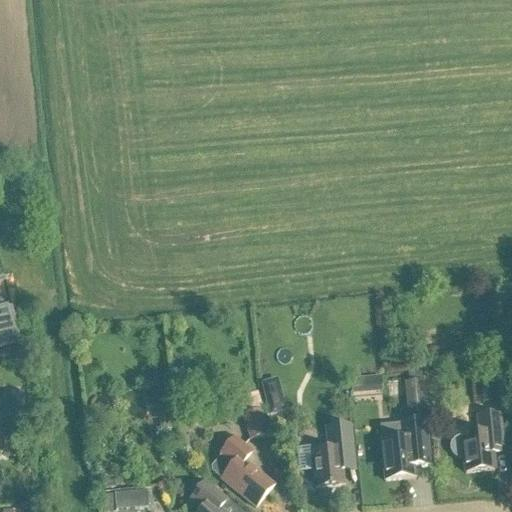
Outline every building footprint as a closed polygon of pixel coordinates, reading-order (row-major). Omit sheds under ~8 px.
[(0,353),(17,349),(7,308),(0,309),(0,353)] [(355,396),(383,395),(382,377),(354,378),(355,396)] [(404,386),(407,417),(427,415),(424,380),(407,381),(408,385),(404,386)] [(268,419),(282,416),(274,383),(260,386),(268,419)] [(167,408),(156,410),(160,435),(171,433),(167,408)] [(268,438),(261,413),(241,419),(248,444),(268,438)] [(504,453),(503,446),(501,418),(477,420),(478,438),(457,440),(454,442),(450,448),(449,450),(450,455),(455,461),(459,463),(464,462),(465,477),(494,474),(492,454),(504,453)] [(429,470),(428,451),(425,425),(399,428),(401,444),(381,446),(385,485),(414,482),(413,471),(429,470)] [(311,456),(315,492),(343,489),(342,477),(354,476),(350,430),(324,433),(326,455),(311,456)] [(3,441),(3,461),(20,461),(21,441),(3,441)] [(253,457),(234,441),(219,460),(220,460),(213,470),(213,473),(223,481),(221,484),(255,511),(273,490),(245,467),(253,457)] [(197,511),(221,511),(228,505),(198,481),(190,490),(197,495),(189,505),(197,511)] [(114,511),(146,511),(148,511),(147,496),(113,499),(114,511)]
